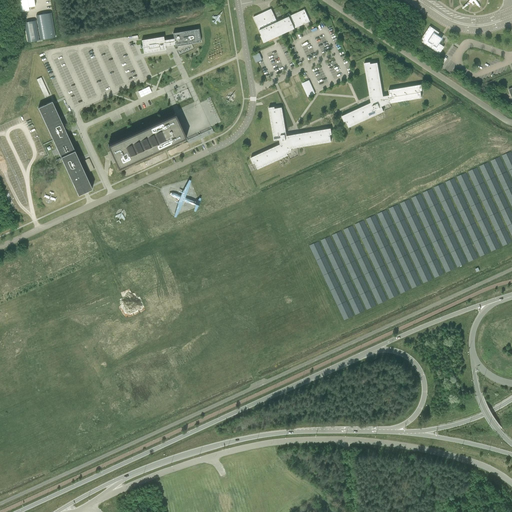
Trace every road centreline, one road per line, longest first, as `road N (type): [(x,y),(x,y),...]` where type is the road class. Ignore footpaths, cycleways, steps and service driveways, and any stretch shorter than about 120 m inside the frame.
road 1 (unclassified): [(88,506),(181,466),(293,441),(388,445),(449,457),(511,483)]
road 2 (secondary): [(371,351),(19,511)]
road 3 (secondary): [(134,473),(259,436),(389,432)]
road 4 (secondary): [(493,301),(371,351)]
road 5 (secondary): [(389,432),(415,416),(422,378),(407,358),(371,351)]
